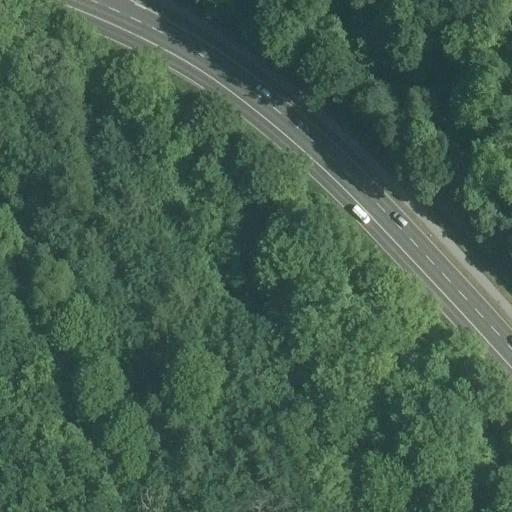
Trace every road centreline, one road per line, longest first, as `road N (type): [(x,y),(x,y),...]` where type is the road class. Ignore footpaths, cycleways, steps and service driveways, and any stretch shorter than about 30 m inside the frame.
road 1 (primary): [(511,352),(322,154),(272,114),(62,0)]
road 2 (track): [(109,511),(0,287)]
